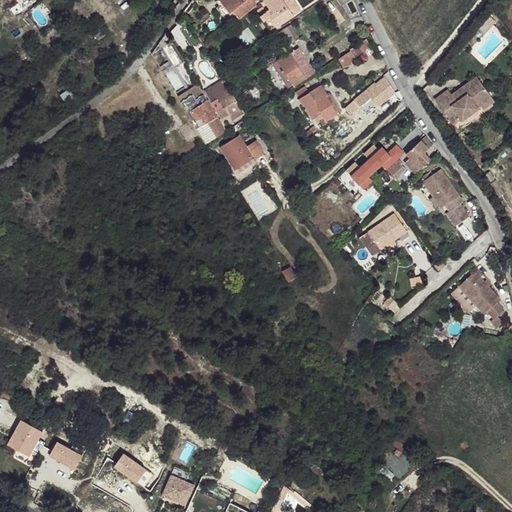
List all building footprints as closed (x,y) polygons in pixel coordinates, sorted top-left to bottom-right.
[(234,12),(239,18),(256,5),(254,2),(255,0),(223,0),(227,4),(225,5),(232,14),(234,12)] [(258,10),(271,30),(294,15),(284,1),(283,0),(265,0),(264,1),(267,4),(258,10)] [(284,0),(284,1),(294,15),(301,10),(294,0),(284,0)] [(478,26),(485,33),(496,22),(489,15),(478,26)] [(276,34),(281,41),(287,37),(291,43),(296,40),(288,27),(276,34)] [(167,33),(152,54),(172,41),(167,33)] [(272,36),(277,44),(281,41),(276,34),(272,36)] [(348,53),(352,59),(363,51),(366,56),(374,52),(366,39),(350,50),(351,51),(348,53)] [(152,54),(162,70),(174,64),(176,67),(185,61),(172,41),(152,54)] [(273,64),(290,90),(315,73),(299,47),(273,64)] [(245,53),(248,58),(253,54),(251,50),(245,53)] [(339,59),(343,67),(351,64),(350,63),(352,59),(348,53),(339,59)] [(382,92),(386,100),(395,93),(385,77),(376,84),(377,86),(371,90),(376,97),(382,92)] [(435,99),(448,117),(456,112),(462,121),(492,99),(477,77),(452,95),(448,90),(435,99)] [(205,91),(221,119),(229,115),(232,120),(244,113),(224,79),(205,91)] [(199,84),(178,98),(181,102),(184,101),(190,112),(195,120),(193,122),(206,144),(207,143),(210,142),(226,132),(199,84)] [(296,92),(312,118),(315,116),(318,122),(325,118),(326,120),(337,114),(336,113),(326,96),(328,95),(321,86),(309,93),(306,87),(296,92)] [(359,98),(362,101),(366,98),(364,96),(371,91),(369,89),(359,98)] [(326,96),(336,113),(341,110),(331,93),(328,95),(326,96)] [(221,147),(235,169),(253,158),(254,160),(265,153),(257,140),(247,147),(240,136),(221,147)] [(419,168),(420,169),(431,159),(425,153),(433,145),(425,137),(406,154),(410,158),(419,168)] [(346,170),(362,188),(371,179),(369,176),(382,164),(386,170),(404,153),(396,145),(388,153),(385,156),(379,150),(374,144),(364,153),(369,159),(360,167),(355,162),(346,170)] [(379,150),(385,156),(388,153),(382,147),(379,150)] [(238,174),(255,162),(254,160),(253,158),(235,169),(238,174)] [(405,163),(414,173),(419,168),(410,158),(405,163)] [(388,170),(395,178),(406,168),(402,165),(403,164),(399,160),(388,170)] [(447,213),(455,225),(469,216),(460,204),(463,202),(441,169),(423,182),(433,196),(439,205),(441,208),(446,204),(450,211),(447,213)] [(489,184),(497,197),(503,193),(496,181),(489,184)] [(439,205),(433,196),(430,199),(436,207),(439,205)] [(368,232),(381,249),(383,248),(394,240),(407,231),(395,213),(368,232)] [(381,249),(368,232),(360,237),(373,255),(381,249)] [(386,251),(396,243),(394,240),(383,248),(386,251)] [(435,265),(439,270),(445,265),(441,260),(435,265)] [(282,271),(288,281),(296,277),(290,267),(282,271)] [(451,293),(468,312),(476,305),(484,314),(487,312),(494,319),(491,322),(496,328),(503,323),(497,316),(504,310),(497,302),(500,299),(489,287),(484,282),(480,277),(482,276),(477,270),(451,293)] [(385,303),(391,309),(397,304),(390,297),(385,303)] [(383,474),(389,480),(394,475),(385,467),(383,474)] [(162,495),(186,506),(195,485),(171,475),(162,495)]
